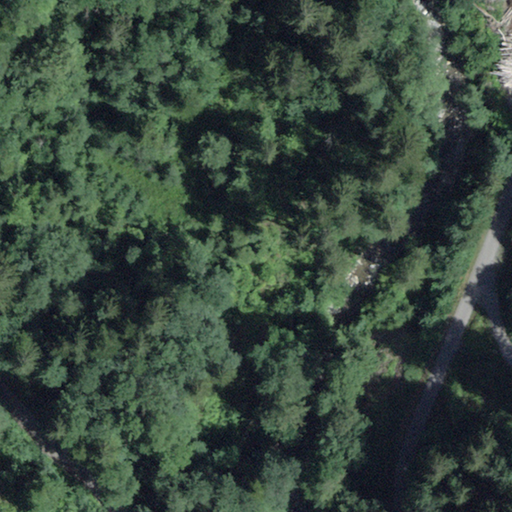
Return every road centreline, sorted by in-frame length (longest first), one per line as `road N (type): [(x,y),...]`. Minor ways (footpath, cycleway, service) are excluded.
road 1 (unclassified): [(400,511),(409,443),(511,204)]
road 2 (unclassified): [(0,380),(118,511)]
